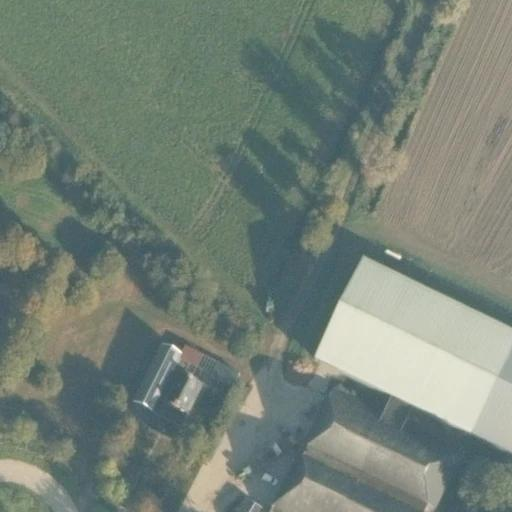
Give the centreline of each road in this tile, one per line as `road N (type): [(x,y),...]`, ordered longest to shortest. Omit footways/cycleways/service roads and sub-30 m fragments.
road 1 (track): [(265,380),(425,0)]
road 2 (track): [(82,511),(149,352),(166,341),(265,380)]
